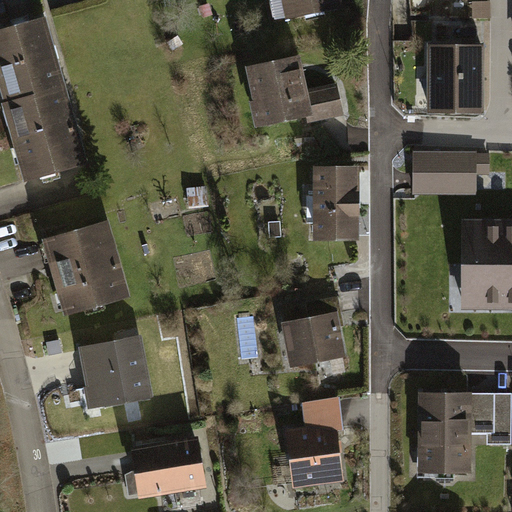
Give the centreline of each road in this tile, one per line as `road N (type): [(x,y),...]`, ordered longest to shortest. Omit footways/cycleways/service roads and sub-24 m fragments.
road 1 (residential): [(382,357),(380,0)]
road 2 (residential): [(0,320),(41,511)]
road 3 (residential): [(381,511),(382,357)]
road 4 (residential): [(503,137),(503,0)]
road 5 (residential): [(382,357),(511,362)]
